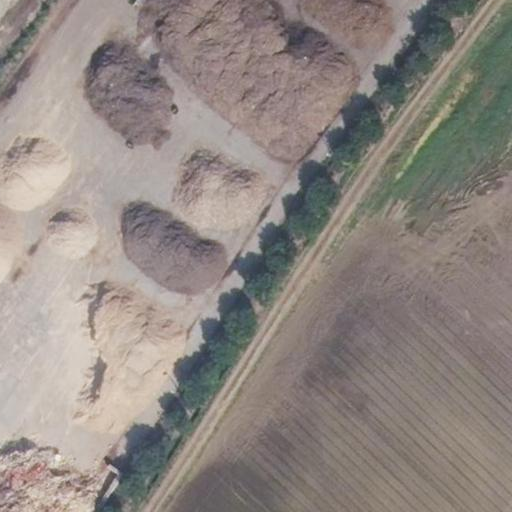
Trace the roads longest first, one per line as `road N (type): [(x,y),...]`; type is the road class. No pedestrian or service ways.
road 1 (track): [(500,0),(354,198),(155,511)]
road 2 (unknown): [(77,0),(0,108)]
